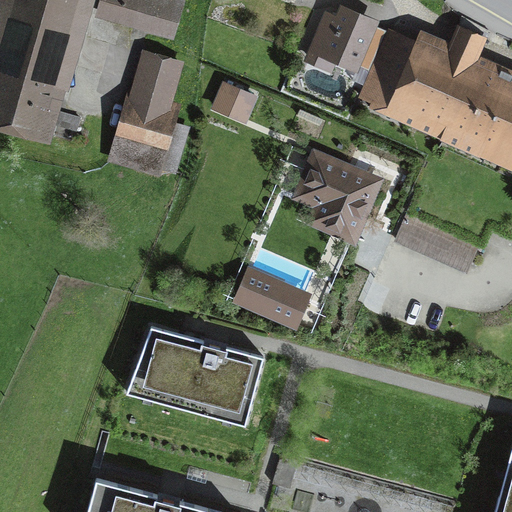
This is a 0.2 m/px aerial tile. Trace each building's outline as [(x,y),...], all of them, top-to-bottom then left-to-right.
[(15,0),(0,51),(0,118),(40,130),(77,0),(15,0)] [(172,0),(101,0),(102,0),(137,11),(132,25),(172,36),(182,3),(172,0)] [(327,14),(313,47),(354,64),(371,23),(343,11),(340,20),(327,14)] [(390,31),(362,97),(372,101),(369,108),(442,140),(447,127),(508,154),(511,145),(511,84),(470,66),(482,37),(460,27),(448,56),(390,31)] [(175,64),(146,55),(135,94),(132,93),(115,156),(155,168),(156,165),(173,170),(185,127),(168,122),(174,104),(164,102),(175,64)] [(247,126),(261,95),(226,79),(212,111),(247,126)] [(79,117),(60,111),(57,122),(76,127),(79,117)] [(316,155),(299,195),(335,210),(328,226),(352,236),(376,181),(316,155)] [(478,242),(408,212),(396,239),(466,270),(478,242)] [(272,284),(249,274),(238,299),(293,323),(301,305),(269,291),(272,284)] [(245,424),(263,356),(151,326),(126,392),(245,424)] [(511,511),(511,445),(493,511),(511,511)] [(298,458),(280,453),(272,483),(290,487),(298,458)] [(222,511),(96,477),(87,511),(222,511)]
